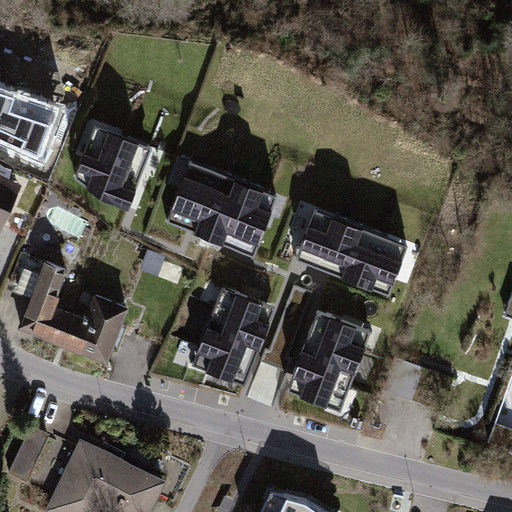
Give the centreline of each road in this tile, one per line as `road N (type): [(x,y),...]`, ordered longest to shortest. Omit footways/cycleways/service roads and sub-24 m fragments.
road 1 (residential): [(511,496),(237,429)]
road 2 (residential): [(237,429),(97,392),(0,354)]
